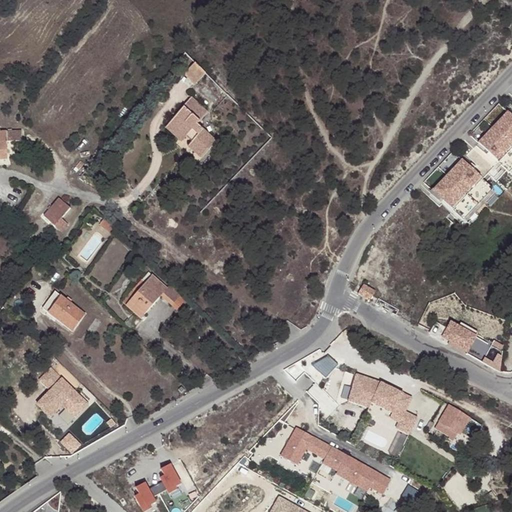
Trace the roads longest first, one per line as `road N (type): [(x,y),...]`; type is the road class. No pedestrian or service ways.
road 1 (residential): [(336,296),(306,340),(69,470),(13,511)]
road 2 (residential): [(511,71),(366,228),(336,296)]
road 3 (residential): [(507,391),(336,296)]
